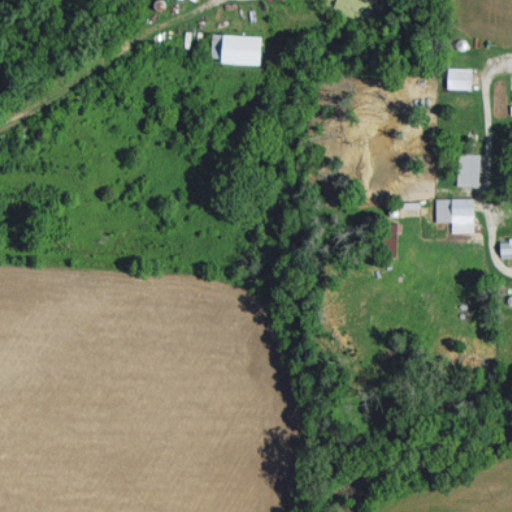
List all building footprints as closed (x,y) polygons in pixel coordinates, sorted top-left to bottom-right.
[(266,35),(215,33),(214,57),(225,58),(224,63),(265,65),(266,35)] [(474,66),(451,66),(450,87),(474,87),(474,66)] [(483,152),(461,151),(460,184),(482,184),(483,152)] [(454,231),(476,231),(476,197),(438,197),(438,221),(454,220),(454,231)] [(511,238),(502,239),(503,255),(511,255),(511,238)]
